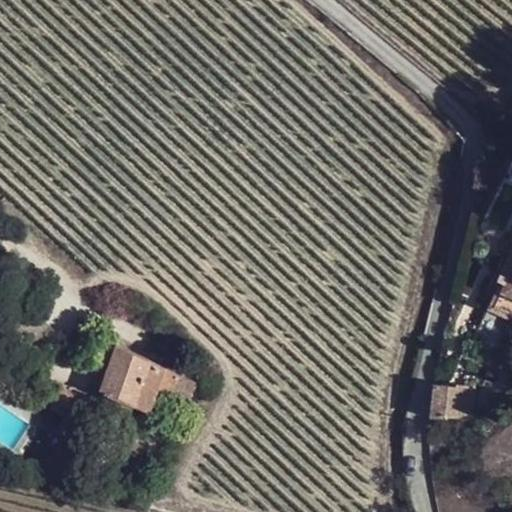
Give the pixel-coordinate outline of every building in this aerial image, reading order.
[(496,251),(508,255),(511,244),(511,240),(502,237),(496,251)] [(507,295),(500,311),(511,316),(511,244),(508,255),(501,275),(507,279),(501,294),(507,295)] [(65,342),(26,303),(7,323),(47,361),(65,342)] [(196,383),(118,347),(101,390),(97,402),(116,411),(121,400),(134,405),(149,412),(158,389),(187,403),(196,383)] [(95,407),(62,386),(54,399),(68,410),(62,417),(56,429),(75,440),(95,407)] [(432,386),(429,418),(451,417),(470,414),(472,387),(454,386),(454,388),(432,386)]
